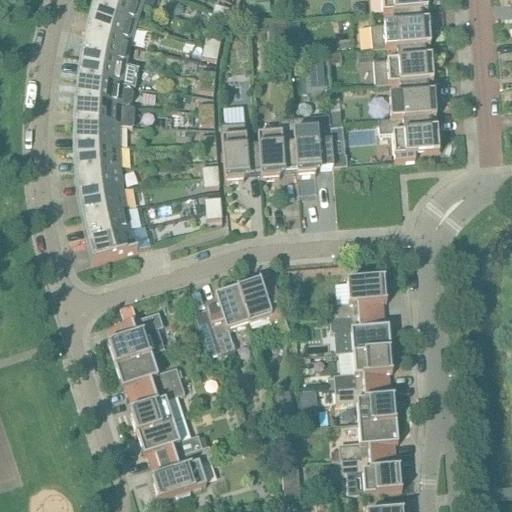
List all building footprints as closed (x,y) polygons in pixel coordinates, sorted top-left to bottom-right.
[(95,0),(91,15),(94,16),(134,28),(141,8),(117,0),(95,0)] [(117,0),(141,8),(144,0),(117,0)] [(246,0),(247,15),(263,14),(262,0),(246,0)] [(393,16),(421,14),(426,14),(425,0),(380,0),(382,17),(393,16)] [(214,7),(211,17),(226,22),(229,12),(214,7)] [(422,31),(421,14),(393,16),(394,28),(370,30),(372,54),(396,52),(423,50),(429,49),(428,31),(422,31)] [(91,15),(85,38),(88,38),(128,48),(134,28),(94,16),(91,15)] [(223,32),(226,22),(211,17),(208,27),(223,32)] [(297,24),(287,25),(288,37),(298,36),(297,24)] [(85,38),(79,61),(83,61),(124,69),(128,48),(88,38),(85,38)] [(205,41),(203,51),(218,54),(220,44),(205,41)] [(373,66),(374,89),(432,85),(430,67),(425,67),(423,50),(396,52),(396,58),(397,64),(388,64),(373,66)] [(216,64),(218,54),(203,51),(201,61),(216,64)] [(77,76),(76,84),(79,84),(120,90),(125,90),(130,91),(134,92),(138,71),(133,71),(128,70),(124,69),(83,61),(79,61),(78,68),(77,76)] [(321,65),(307,66),(309,91),(323,90),(321,65)] [(199,74),(198,83),(198,85),(214,86),(215,76),(199,74)] [(74,99),(73,107),(76,107),(118,111),(128,110),(131,105),(132,98),(130,93),(120,90),(79,84),(76,84),(75,91),(74,99)] [(197,95),(213,96),(214,86),(198,85),(197,95)] [(377,124),(377,125),(435,121),(433,102),(428,103),(426,86),(432,85),(374,89),(375,90),(399,88),(400,100),(388,100),(390,123),(377,124)] [(72,122),(72,130),(75,130),(117,131),(122,132),(127,132),(131,132),(132,112),(128,111),(123,111),(118,111),(76,107),(73,107),(73,114),(72,122)] [(197,109),(197,117),(197,119),(213,118),(213,108),(197,109)] [(329,116),(330,127),(340,126),(339,115),(329,116)] [(198,129),(214,128),(213,118),(197,119),(198,129)] [(316,121),(292,123),(295,174),(296,180),(315,179),(314,173),(333,172),(332,161),(330,145),(330,133),(328,120),(316,121)] [(435,121),(377,125),(378,139),(391,138),(394,167),(414,165),(413,159),(438,157),(436,138),(431,139),(429,122),(435,121)] [(279,137),(257,138),(258,150),(261,183),(279,182),(278,176),(287,175),(295,174),(292,123),(278,124),(279,137)] [(244,126),(219,128),(224,186),(243,185),(242,179),(251,178),(259,177),(260,183),(261,183),(258,150),(249,150),(246,151),(244,126)] [(75,130),(72,130),(72,153),(75,153),(117,152),(117,131),(75,130)] [(341,132),(330,133),(330,145),(342,144),(341,132)] [(199,140),(200,150),(215,149),(214,139),(199,140)] [(216,159),(215,149),(200,150),(200,161),(216,159)] [(75,153),(72,153),(73,177),(76,177),(118,173),(117,155),(117,152),(75,153)] [(343,160),(332,161),(333,172),(347,170),(346,160),(343,160)] [(201,171),(202,181),(218,180),(217,170),(201,171)] [(76,177),(73,177),(76,200),(79,200),(121,194),(118,173),(76,177)] [(218,180),(202,181),(203,191),(219,190),(218,180)] [(79,200),(76,200),(80,223),(124,215),(121,194),(79,200)] [(204,203),(205,213),(220,212),(220,202),(204,203)] [(205,216),(205,213),(204,209),(195,211),(197,218),(205,216)] [(83,222),(80,223),(82,234),(85,246),(88,245),(129,235),(144,231),(140,212),(124,215),(83,222)] [(220,212),(205,213),(205,216),(206,223),(221,222),(220,212)] [(91,268),(90,268),(91,269),(136,256),(136,254),(134,255),(129,235),(85,246),(91,268)] [(348,308),(328,310),(329,324),(383,319),(382,307),(386,307),(384,283),(365,284),(365,281),(351,282),(351,285),(346,286),(348,308)] [(258,285),(236,292),(248,328),(268,321),(274,340),(289,336),(271,284),(259,288),(258,285)] [(227,335),(248,328),(236,292),(213,299),(215,303),(202,307),(205,314),(193,318),(207,362),(233,353),(227,335)] [(131,309),(119,313),(123,324),(135,320),(131,309)] [(158,317),(106,334),(110,346),(106,347),(114,370),(150,358),(163,354),(156,333),(162,332),(158,317)] [(383,319),(329,324),(330,337),(350,336),(351,357),(389,354),(387,331),(384,331),(383,319)] [(340,380),(333,381),(334,394),(388,390),(387,378),(391,378),(389,354),(351,357),(353,376),(353,379),(340,380)] [(150,358),(114,370),(121,393),(125,391),(128,402),(180,386),(175,372),(156,379),(150,358)] [(132,414),(128,415),(135,437),(172,426),(165,405),(184,399),(180,386),(128,402),(132,414)] [(388,390),(334,394),(335,407),(355,405),(357,428),(395,425),(393,401),(389,401),(388,390)] [(287,394),(269,400),(279,432),(297,427),(287,394)] [(311,394),(298,395),(298,397),(299,401),(299,408),(307,408),(312,402),(311,396),(311,394)] [(254,416),(241,419),(246,436),(258,432),(254,416)] [(359,448),(339,450),(339,457),(340,465),(360,463),(394,460),(393,449),(397,448),(395,425),(357,428),(359,448)] [(172,426),(135,437),(143,460),(146,459),(150,470),(201,453),(201,452),(197,440),(178,446),(172,426)] [(154,481),(150,482),(157,506),(175,500),(176,503),(189,498),(189,496),(194,494),(206,490),(199,469),(211,465),(210,459),(207,451),(206,452),(201,453),(150,470),(154,481)] [(340,465),(339,457),(329,458),(330,465),(340,465)] [(360,463),(340,465),(341,478),(345,478),(347,500),(363,499),(401,496),(399,472),(395,472),(394,460),(360,463)] [(299,488),(283,489),(284,504),(300,503),(299,488)]
